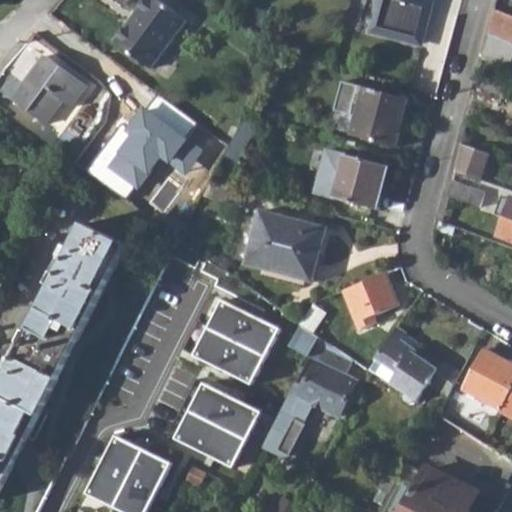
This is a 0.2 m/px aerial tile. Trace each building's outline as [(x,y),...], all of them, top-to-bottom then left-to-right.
[(161,0),(146,0),(116,43),(152,69),(188,20),(161,0)] [(377,0),(371,28),(422,41),(431,7),(421,5),(422,0),(377,0)] [(511,15),(496,10),(490,34),(511,42),(511,15)] [(508,70),(511,59),(511,42),(490,34),(485,50),(482,59),(508,70)] [(343,50),(339,63),(362,71),(367,58),(343,50)] [(47,55),(14,100),(48,125),(65,101),(73,108),(88,87),(47,55)] [(490,74),(485,88),(505,96),(510,82),(490,74)] [(361,104),(353,136),(397,147),(410,98),(366,87),(360,85),(355,102),(361,104)] [(481,87),(477,99),(500,108),(505,96),(485,88),(481,87)] [(109,169),(139,190),(163,157),(187,175),(206,148),(190,136),(199,123),(161,96),(148,114),(143,108),(128,129),(135,134),(109,169)] [(259,119),(273,123),(276,113),(261,109),(259,119)] [(232,145),(225,156),(239,163),(260,122),(246,118),(241,128),(232,145)] [(223,138),(232,145),(241,128),(232,123),(223,138)] [(223,138),(214,155),(223,161),(225,156),(232,145),(223,138)] [(487,178),(495,152),(464,143),(457,169),(487,178)] [(346,154),(334,198),(379,209),(391,166),(346,154)] [(196,210),(218,215),(222,200),(245,207),(250,192),(212,182),(196,210)] [(454,182),(449,197),(481,207),(486,193),(454,182)] [(504,196),(497,213),(505,217),(511,218),(511,199),(511,200),(504,196)] [(262,210),(248,264),(314,281),(328,227),(262,210)] [(173,216),(166,227),(180,238),(188,225),(173,216)] [(511,218),(505,217),(499,236),(511,240),(511,218)] [(438,230),(453,235),(456,226),(441,222),(438,230)] [(0,386),(0,511),(40,511),(59,477),(29,434),(128,245),(86,223),(68,257),(65,255),(51,283),(54,284),(26,339),(22,338),(8,364),(12,366),(1,388),(0,386)] [(378,323),(375,316),(401,306),(388,273),(344,291),(360,330),(378,323)] [(285,330),(223,301),(194,363),(255,392),(285,330)] [(320,335),(334,316),(316,303),(303,324),(320,335)] [(319,357),(298,396),(340,417),(358,381),(344,375),(353,358),(320,335),(303,324),(292,344),(311,353),(319,357)] [(399,326),(377,358),(398,373),(391,383),(420,401),(431,384),(450,396),(462,372),(445,362),(440,369),(416,354),(419,351),(403,340),(408,333),(399,326)] [(486,349),(465,388),(504,410),(511,396),(511,362),(511,363),(486,349)] [(264,414),(202,386),(173,448),(234,477),(264,414)] [(511,396),(504,410),(503,412),(511,417),(511,396)] [(154,511),(177,466),(115,437),(86,499),(112,511),(154,511)] [(193,466),(186,481),(200,487),(207,472),(193,466)] [(429,468),(406,511),(469,511),(478,493),(429,468)]
